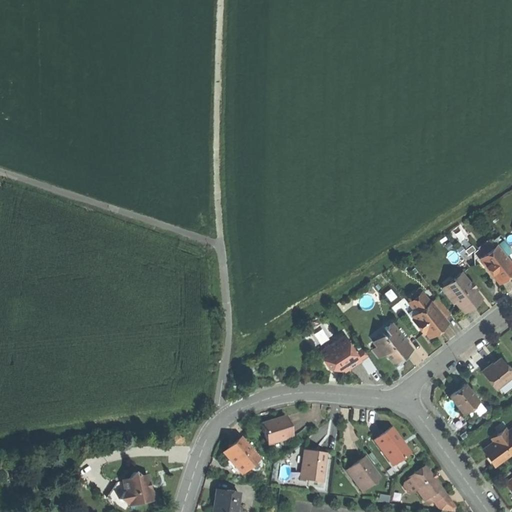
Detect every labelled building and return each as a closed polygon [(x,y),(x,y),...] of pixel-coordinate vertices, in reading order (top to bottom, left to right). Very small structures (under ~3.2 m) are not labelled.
[(511,262),(497,244),(480,257),(499,280),(507,274),(511,269),(511,262)] [(461,272),(454,278),(457,282),(449,288),(457,299),(455,301),(462,310),(472,303),(480,297),(461,272)] [(452,304),(455,301),(457,299),(449,288),(457,282),(454,278),(453,277),(440,287),(452,304)] [(415,308),(418,311),(429,303),(420,292),(408,302),(414,309),(415,308)] [(438,296),(430,302),(443,318),(450,312),(438,296)] [(418,311),(412,316),(414,318),(412,319),(423,333),(425,332),(426,334),(444,320),(443,318),(430,302),(429,303),(418,311)] [(446,322),(444,320),(426,334),(428,336),(438,328),(446,322)] [(384,335),(374,343),(376,347),(382,354),(384,352),(391,362),(400,355),(401,357),(406,353),(412,348),(392,322),(384,328),(388,333),(384,335)] [(367,344),(372,351),(376,347),(374,343),(384,335),(382,332),(367,344)] [(344,335),(318,351),(328,367),(342,368),(345,366),(346,368),(354,363),(360,359),(355,352),(344,335)] [(377,358),(382,354),(376,347),(372,351),(377,358)] [(362,348),(355,352),(360,359),(367,355),(362,348)] [(490,362),(481,369),(494,385),(511,372),(498,356),(490,362)] [(457,388),(450,394),(463,411),(466,408),(478,399),(465,383),(457,388)] [(484,408),(478,399),(466,408),(470,413),(474,410),(477,414),(484,408)] [(272,418),(261,422),(269,443),(292,436),(284,414),(272,418)] [(373,439),(391,464),(409,452),(399,438),(390,427),(373,439)] [(488,455),(493,462),(511,449),(511,437),(504,427),(495,433),(498,437),(494,440),(483,447),(488,455)] [(232,444),(223,451),(232,462),(236,461),(243,470),(257,459),(240,438),(232,444)] [(315,452),(305,450),(303,469),(300,469),(299,479),(321,481),(325,453),(315,452)] [(355,462),(349,468),(358,480),(355,483),(361,491),(379,477),(363,456),(355,462)] [(239,472),(243,470),(236,461),(232,462),(239,472)] [(424,465),(407,478),(408,479),(415,489),(423,500),(429,496),(432,501),(433,502),(444,493),(434,479),(424,465)] [(346,470),(355,483),(358,480),(349,468),(346,470)] [(129,478),(120,480),(121,482),(123,491),(117,499),(125,503),(126,507),(155,501),(152,490),(148,491),(147,484),(145,475),(137,476),(132,473),(129,478)] [(411,492),(415,489),(408,479),(403,482),(402,485),(407,492),(411,492)] [(113,503),(117,499),(123,491),(121,482),(115,483),(106,497),(113,503)] [(238,493),(215,489),(213,504),(211,511),(235,511),(238,493)] [(453,505),(444,493),(433,502),(439,510),(453,511),(453,505)]
